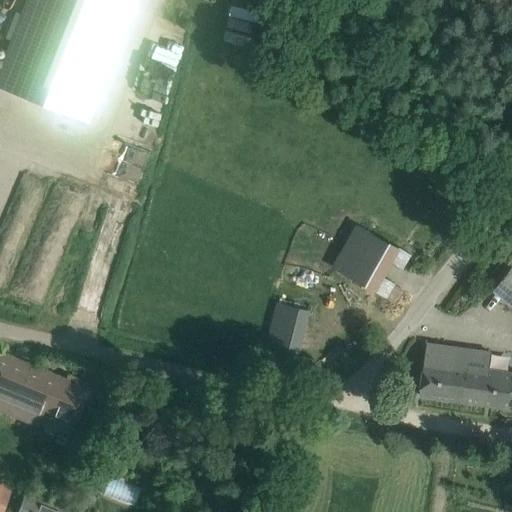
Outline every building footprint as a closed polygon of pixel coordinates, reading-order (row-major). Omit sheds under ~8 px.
[(26,0),(0,67),(0,87),(88,122),(136,0),(26,0)] [(185,10),(182,20),(220,32),(224,22),(185,10)] [(168,93),(175,72),(161,68),(155,89),(168,93)] [(399,247),(390,262),(402,269),(410,254),(408,252),(399,247)] [(493,290),(511,304),(511,266),(493,290)] [(267,344),(303,350),(311,307),(275,301),(267,344)] [(490,352),(427,343),(420,396),(511,408),(511,372),(487,369),(490,352)] [(0,353),(0,408),(35,422),(41,407),(75,421),(87,390),(0,353)] [(107,492),(133,503),(139,490),(113,479),(107,492)] [(63,511),(23,496),(16,511),(63,511)]
